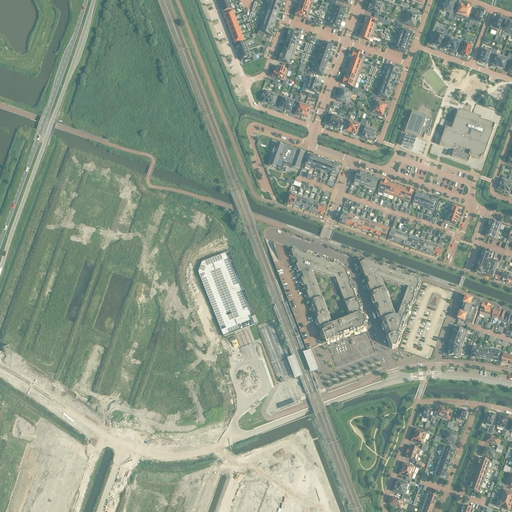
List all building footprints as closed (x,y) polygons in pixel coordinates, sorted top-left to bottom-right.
[(269,0),(270,0),(268,6),(279,10),(280,10),(282,5),(276,3),(277,0),(269,0)] [(301,0),(299,5),(309,8),(310,4),(311,3),(301,0)] [(370,3),(371,4),(370,5),(370,6),(382,10),(384,4),(389,6),(390,3),(384,1),(383,4),(372,0),(372,1),(371,0),(370,3)] [(445,7),(443,12),(450,14),(448,19),(451,20),(453,16),(454,12),(455,11),(452,10),(454,3),(453,2),(449,0),(448,1),(447,0),(446,3),(446,2),(444,7),(445,7)] [(332,11),(335,12),(344,15),(344,14),(345,14),(346,10),(335,6),(336,3),(334,2),(333,5),(334,6),(332,11)] [(229,4),(221,8),(223,13),(231,9),(229,4)] [(454,12),(453,16),(461,19),(466,7),(465,7),(464,6),(461,4),(460,5),(459,8),(458,11),(457,13),(454,12)] [(299,5),(298,10),(309,14),(311,9),(309,8),(299,5)] [(268,6),(266,11),(277,15),(279,10),(268,6)] [(379,15),(378,18),(381,19),(384,20),(385,17),(380,16),(382,10),(370,6),(368,9),(369,9),(368,11),(379,15)] [(466,7),(461,19),(467,21),(466,23),(469,24),(471,18),(468,17),(471,9),(469,8),(466,6),(465,7),(466,7)] [(406,12),(404,18),(417,22),(417,20),(418,20),(419,17),(418,17),(419,16),(407,13),(408,10),(403,8),(402,11),(406,12)] [(297,11),(295,15),(305,19),(307,20),(309,14),(298,10),(297,12),(297,11)] [(469,24),(468,26),(472,27),(473,24),(479,26),(481,20),(482,16),(484,12),(482,12),(483,11),(479,10),(477,10),(476,14),(475,17),(474,18),(471,17),(471,18),(469,24)] [(266,11),(264,16),(276,20),(277,15),(266,11)] [(232,12),(224,15),(226,20),(234,17),(232,12)] [(335,12),(333,17),(342,20),(344,15),(335,12)] [(264,16),(262,21),(274,25),(276,20),(264,16)] [(494,24),(491,31),(497,32),(496,36),(499,37),(502,27),(499,26),(500,25),(501,23),(502,19),(501,19),(501,18),(496,16),(495,20),(494,20),(492,24),(494,24)] [(333,17),(331,22),(340,25),(342,20),(333,17)] [(365,23),(376,27),(378,21),(380,22),(381,19),(378,18),(377,21),(367,17),(366,20),(365,23)] [(416,24),(417,22),(404,18),(402,23),(398,22),(397,25),(402,27),(403,24),(415,28),(415,27),(416,24)] [(502,27),(499,37),(502,38),(504,34),(509,35),(511,26),(511,22),(508,20),(508,21),(505,28),(502,27)] [(262,21),(260,26),(272,30),(274,25),(262,21)] [(331,22),(329,27),(338,31),(339,31),(340,27),(340,25),(331,22)] [(363,28),(375,32),(376,27),(365,23),(363,28)] [(398,34),(410,38),(410,37),(411,37),(412,33),(404,31),(401,30),(402,27),(397,25),(396,28),(400,29),(398,34)] [(260,26),(257,34),(263,36),(264,33),(271,36),(272,30),(260,26)] [(363,28),(361,33),(373,37),(375,32),(363,28)] [(434,37),(433,41),(434,41),(433,45),(437,47),(437,46),(439,46),(441,39),(444,40),(445,39),(447,33),(447,31),(439,28),(435,37),(434,37)] [(288,36),(297,39),(300,40),(301,34),(299,34),(290,30),(289,33),(288,36)] [(373,37),(361,33),(359,38),(369,41),(370,36),(373,37)] [(447,40),(444,49),(448,50),(449,50),(450,50),(454,38),(449,36),(450,34),(447,33),(445,39),(447,40)] [(410,38),(398,34),(396,40),(408,44),(410,38)] [(241,36),(233,39),(235,44),(243,41),(241,36)] [(288,36),(286,41),(296,44),(297,39),(288,36)] [(454,38),(450,50),(452,51),(451,52),(456,53),(459,44),(462,45),(464,39),(461,38),(460,40),(454,38)] [(463,51),(461,54),(463,55),(463,56),(467,58),(468,54),(470,54),(471,50),(470,50),(472,42),(464,39),(462,45),(464,46),(464,48),(463,48),(462,51),(463,51)] [(395,45),(406,49),(408,44),(396,40),(395,45)] [(286,41),(284,46),(296,50),(298,45),(296,44),(286,41)] [(246,42),(236,46),(238,51),(246,48),(248,47),(246,42)] [(320,47),(319,47),(322,48),(331,51),(332,48),(333,46),(324,42),(321,42),(320,47)] [(406,50),(406,49),(395,45),(393,50),(405,54),(406,50)] [(284,46),(283,51),(294,55),(296,50),(284,46)] [(322,48),(320,53),(329,56),(331,51),(322,48)] [(481,58),(480,62),(481,62),(481,63),(484,64),(485,64),(486,64),(489,55),(492,56),(494,50),(491,49),(491,51),(484,48),(482,55),(481,58)] [(495,57),(492,65),(495,66),(495,67),(501,69),(498,68),(497,68),(502,56),(496,54),(497,51),(494,50),(492,56),(495,57)] [(281,56),(290,59),(290,60),(292,60),(294,55),(283,51),(281,56)] [(248,53),(239,56),(241,61),(244,60),(244,62),(248,60),(247,59),(252,57),(250,52),(248,53)] [(320,53),(318,58),(327,61),(329,56),(320,53)] [(364,63),(366,57),(354,53),(352,59),(364,63)] [(502,56),(497,68),(498,68),(501,69),(501,68),(503,69),(506,61),(509,62),(511,56),(508,55),(507,58),(502,56)] [(281,56),(279,61),(288,65),(290,60),(290,59),(281,56)] [(318,58),(316,63),(326,66),(327,61),(318,58)] [(362,68),(364,63),(352,59),(350,64),(362,68)] [(315,68),(324,71),(326,66),(316,63),(315,68)] [(350,64),(349,69),(360,73),(362,68),(350,64)] [(387,65),(385,71),(397,75),(397,74),(398,73),(398,72),(399,69),(387,65)] [(275,72),(287,76),(288,71),(290,72),(291,69),(288,68),(287,71),(277,67),(277,68),(276,68),(275,70),(276,71),(275,72)] [(309,72),(308,75),(311,76),(312,73),(322,77),(323,74),(324,71),(315,68),(312,67),(310,72),(309,72)] [(347,74),(358,78),(360,73),(349,69),(347,74)] [(397,75),(385,71),(384,75),(395,79),(397,75)] [(275,72),(273,78),(283,81),(282,84),(285,85),(286,82),(285,82),(287,76),(275,72)] [(305,74),(304,77),(308,78),(307,84),(318,88),(318,87),(320,82),(310,79),(311,76),(308,75),(305,74)] [(358,78),(347,74),(345,79),(357,83),(358,78)] [(393,85),(395,79),(384,75),(382,80),(393,85)] [(352,91),(358,93),(355,92),(356,89),(355,88),(357,83),(345,79),(345,78),(343,84),(353,88),(352,91)] [(380,86),(392,90),(393,85),(382,80),(380,86)] [(303,88),(302,91),(305,92),(306,89),(317,93),(319,88),(318,87),(318,88),(307,84),(305,89),(303,88)] [(392,90),(380,86),(378,90),(390,94),(392,90)] [(339,95),(351,99),(353,94),(357,95),(358,93),(352,91),(351,93),(341,90),(339,94),(340,94),(339,95)] [(371,97),(374,98),(377,99),(378,96),(388,100),(389,97),(390,95),(390,94),(378,90),(376,96),(372,94),(371,97)] [(264,99),(263,102),(265,103),(268,104),(273,93),(267,91),(265,96),(264,99)] [(273,93),(268,104),(271,105),(274,106),(278,96),(280,97),(281,94),(279,93),(278,94),(273,93)] [(283,98),(279,108),(283,110),(283,109),(285,110),(289,98),(284,97),(284,95),(281,94),(280,97),(283,98)] [(351,99),(339,95),(339,97),(338,96),(337,100),(348,104),(347,107),(349,108),(351,105),(349,104),(351,99)] [(289,98),(285,110),(286,110),(286,111),(290,112),(294,101),(297,102),(299,97),(296,96),(294,100),(289,98)] [(300,104),(296,114),(299,115),(301,116),(305,104),(300,102),(302,98),(299,97),(297,102),(300,104)] [(373,107),(384,111),(385,110),(386,106),(376,102),(377,99),(374,98),(373,101),(374,102),(373,107)] [(305,104),(301,116),(302,116),(307,118),(308,114),(309,112),(311,106),(305,104)] [(383,112),(384,111),(373,107),(371,112),(366,111),(365,114),(371,116),(372,113),(383,116),(384,113),(383,112)] [(483,158),(495,125),(480,120),(481,118),(458,110),(451,130),(446,128),(439,146),(454,151),(452,156),(468,162),(470,157),(480,160),(481,157),(483,158)] [(412,111),(404,133),(423,140),(425,134),(429,136),(431,130),(429,129),(433,119),(412,111)] [(334,128),(339,116),(333,114),(329,126),(330,126),(333,127),(334,127),(334,128)] [(349,133),(351,133),(355,122),(350,120),(351,115),(348,114),(347,117),(346,120),(349,121),(345,132),(349,133)] [(344,119),(346,120),(347,117),(345,116),(344,118),(339,116),(334,128),(340,130),(344,119)] [(360,124),(355,122),(351,133),(352,134),(356,136),(360,125),(363,126),(365,120),(362,119),(360,124)] [(362,138),(367,140),(371,128),(366,126),(368,121),(365,120),(363,126),(365,127),(362,138)] [(377,129),(371,128),(367,140),(367,139),(369,140),(372,141),(373,141),(377,129)] [(405,134),(401,146),(413,150),(417,138),(405,134)] [(277,143),(274,149),(273,152),(272,154),(273,155),(268,166),(276,169),(276,168),(283,171),(285,165),(291,167),(291,168),(298,170),(304,153),(297,151),(284,147),(284,146),(277,143)] [(310,169),(314,157),(311,156),(309,155),(305,167),(310,169)] [(319,159),(314,157),(310,169),(315,171),(319,159)] [(320,172),(324,161),(319,159),(315,171),(316,170),(320,171),(320,172)] [(329,163),(324,161),(320,172),(325,174),(329,163)] [(329,163),(325,174),(326,172),(331,174),(330,176),(334,164),(329,163)] [(334,164),(330,176),(336,178),(338,172),(338,173),(339,170),(338,170),(340,166),(337,165),(334,164)] [(359,185),(363,175),(363,174),(358,172),(356,176),(355,179),(353,184),(359,186),(359,185)] [(363,175),(359,185),(364,187),(364,188),(368,177),(363,175)] [(368,177),(364,188),(369,190),(373,178),(368,177)] [(373,178),(369,190),(374,192),(378,180),(373,178)] [(504,192),(509,180),(503,178),(501,184),(500,184),(499,186),(500,187),(499,189),(501,190),(504,192)] [(384,194),(387,183),(388,183),(382,181),(378,193),(383,195),(384,194)] [(384,194),(389,195),(392,185),(387,183),(384,194)] [(397,187),(392,185),(389,195),(394,197),(397,187)] [(399,199),(402,189),(397,187),(394,197),(399,199)] [(402,189),(399,199),(404,201),(403,202),(407,190),(402,189)] [(407,190),(403,202),(409,204),(413,192),(407,190)] [(288,204),(294,206),(298,195),(292,193),(288,204)] [(416,194),(412,205),(418,207),(422,196),(416,194)] [(303,197),(298,195),(294,206),(299,208),(303,197)] [(418,206),(423,208),(422,209),(423,209),(427,197),(422,196),(418,207),(418,206)] [(305,210),(309,199),(303,197),(299,208),(305,210)] [(432,199),(427,197),(423,209),(427,211),(432,199)] [(315,201),(309,199),(305,210),(307,211),(310,212),(311,212),(315,201)] [(437,201),(434,200),(432,199),(427,211),(433,213),(437,201)] [(315,201),(311,212),(317,214),(321,203),(320,203),(320,205),(314,203),(315,201)] [(322,216),(323,217),(324,213),(325,211),(327,205),(321,203),(317,214),(318,215),(322,217),(322,216)] [(448,210),(460,215),(462,209),(450,205),(448,210)] [(460,215),(448,210),(446,216),(458,220),(460,215)] [(343,224),(345,225),(349,213),(348,215),(342,213),(341,217),(341,216),(340,219),(339,222),(340,223),(343,224)] [(351,227),(355,215),(349,213),(345,225),(351,227)] [(356,229),(360,217),(355,215),(351,227),(356,229)] [(458,220),(446,216),(445,221),(456,225),(458,220)] [(366,219),(360,217),(356,229),(362,231),(366,219)] [(366,219),(362,231),(368,233),(372,221),(366,219)] [(372,221),(368,233),(372,234),(374,235),(378,223),(372,221)] [(490,223),(489,226),(500,230),(502,225),(501,224),(501,223),(497,221),(496,223),(492,221),(491,223),(490,223)] [(379,237),(384,225),(378,223),(374,235),(377,236),(379,237)] [(379,237),(385,239),(390,228),(384,225),(379,237)] [(489,229),(488,231),(498,235),(500,230),(489,226),(488,229),(489,229)] [(387,240),(393,242),(397,230),(391,228),(387,240)] [(403,232),(397,230),(393,242),(399,244),(402,235),(403,232)] [(498,235),(488,231),(487,233),(485,236),(496,240),(497,240),(498,235)] [(415,236),(409,234),(408,237),(405,246),(410,248),(415,236)] [(399,244),(405,246),(408,237),(402,235),(399,244)] [(410,248),(416,250),(420,238),(415,236),(410,248)] [(420,238),(416,250),(422,252),(426,241),(420,238)] [(324,345),(289,249),(278,243),(276,242),(273,242),(268,240),(307,350),(316,347),(324,345)] [(428,254),(432,243),(426,241),(422,252),(428,254)] [(428,254),(434,257),(438,245),(432,243),(428,254)] [(444,247),(438,245),(434,257),(439,259),(444,247)] [(367,328),(344,268),(290,249),(326,343),(367,328)] [(485,250),(484,254),(479,267),(478,270),(477,272),(477,273),(480,274),(482,275),(488,277),(494,279),(498,268),(499,264),(491,261),(494,253),(488,251),(485,250)] [(257,323),(230,251),(202,262),(198,272),(223,337),(237,331),(244,328),(257,323)] [(420,280),(362,259),(358,261),(391,349),(396,349),(420,280)] [(494,279),(500,281),(504,270),(498,268),(494,279)] [(507,284),(511,272),(504,270),(500,281),(507,284)] [(481,302),(467,297),(464,304),(466,305),(465,308),(463,307),(461,313),(459,320),(473,325),(477,313),(478,311),(479,309),(481,302)] [(485,316),(489,305),(486,304),(485,305),(483,304),(479,314),(485,316)] [(489,305),(485,316),(490,318),(494,308),(492,307),(492,306),(489,305)] [(498,321),(502,310),(498,308),(498,309),(498,308),(498,309),(496,308),(492,319),(494,320),(495,318),(498,320),(498,321)] [(503,323),(507,312),(502,310),(498,321),(503,323)] [(508,325),(511,314),(511,313),(511,314),(507,312),(503,323),(508,325)] [(455,329),(454,333),(466,337),(468,332),(457,328),(456,330),(455,329)] [(453,336),(453,338),(464,342),(466,337),(454,333),(453,336)] [(451,341),(450,344),(462,347),(464,342),(453,338),(452,341),(451,341)] [(450,344),(450,347),(450,350),(462,352),(462,347),(450,344)] [(305,352),(313,372),(318,370),(310,350),(305,352)] [(288,361),(295,379),(300,377),(292,357),(287,359),(288,361)] [(430,422),(429,425),(432,426),(433,426),(436,418),(442,420),(446,409),(445,410),(439,407),(438,409),(437,410),(436,413),(437,413),(436,414),(437,414),(436,416),(433,415),(432,416),(430,421),(430,422)] [(424,413),(422,418),(427,420),(431,410),(427,408),(426,409),(424,408),(423,413),(424,413)] [(446,409),(442,420),(449,422),(447,428),(449,429),(452,423),(449,422),(452,412),(450,411),(446,409)] [(3,410),(0,418),(0,419),(5,421),(8,411),(8,412),(3,410)] [(459,410),(456,421),(463,423),(464,419),(464,420),(466,416),(465,415),(466,413),(465,412),(461,410),(460,411),(459,410)] [(8,411),(5,421),(10,423),(10,422),(14,413),(8,411)] [(487,419),(485,425),(489,427),(487,433),(491,435),(495,424),(492,423),(495,416),(491,414),(490,415),(488,414),(486,419),(487,419)] [(504,437),(506,431),(503,430),(507,420),(506,419),(506,418),(502,417),(501,417),(501,418),(500,417),(499,420),(499,419),(497,424),(498,424),(496,428),(503,430),(501,436),(504,437)] [(15,430),(15,431),(20,433),(23,423),(21,423),(21,422),(21,423),(18,422),(15,430)] [(23,423),(20,433),(25,434),(28,425),(26,424),(27,424),(26,424),(23,423)] [(28,425),(25,434),(30,436),(31,436),(32,431),(33,431),(34,427),(31,426),(30,426),(28,425)] [(414,436),(425,439),(427,434),(432,436),(433,433),(428,431),(427,434),(415,429),(414,433),(415,433),(414,436)] [(446,433),(444,440),(454,443),(455,442),(457,438),(456,437),(457,436),(446,433)] [(425,439),(414,436),(413,438),(412,437),(411,441),(421,445),(423,439),(425,440),(425,439)] [(496,449),(502,451),(503,448),(499,447),(501,441),(493,438),(494,437),(489,436),(488,438),(486,442),(497,446),(496,449)] [(44,451),(44,452),(49,453),(53,444),(51,444),(52,443),(48,442),(44,451)] [(53,444),(49,453),(55,455),(58,446),(53,444)] [(58,446),(55,455),(60,457),(60,456),(63,447),(59,446),(58,446)] [(441,451),(452,455),(453,452),(453,451),(454,449),(443,446),(441,451)] [(407,452),(418,456),(420,450),(410,447),(409,449),(408,449),(407,452)] [(483,453),(482,455),(487,456),(493,458),(495,454),(494,454),(494,451),(484,448),(482,452),(483,453)] [(439,456),(450,460),(451,458),(452,455),(441,451),(439,456)] [(418,456),(407,452),(406,455),(407,455),(406,458),(416,461),(418,456)] [(65,464),(65,465),(70,467),(73,457),(71,456),(71,457),(68,456),(65,464)] [(438,461),(448,465),(450,462),(449,462),(450,460),(439,456),(438,461)] [(73,457),(70,467),(75,468),(78,459),(73,458),(74,457),(73,457)] [(78,459),(75,468),(80,470),(81,470),(82,467),(83,464),(84,461),(78,459)] [(478,464),(488,468),(490,462),(480,459),(479,461),(478,464)] [(12,461),(11,466),(20,470),(22,465),(12,461)] [(436,466),(446,470),(447,468),(448,465),(438,461),(436,466)] [(403,463),(402,467),(403,467),(402,469),(412,473),(414,474),(416,468),(415,467),(403,463)] [(38,464),(36,470),(46,473),(48,468),(47,467),(38,464)] [(488,468),(478,464),(476,469),(487,473),(488,468)] [(11,466),(9,471),(18,475),(20,470),(11,466)] [(434,471),(445,475),(446,472),(446,470),(436,466),(434,471)] [(400,471),(399,475),(410,479),(412,473),(402,469),(401,472),(400,471)] [(487,473),(476,469),(475,474),(485,478),(487,473)] [(35,472),(35,474),(35,475),(44,478),(46,473),(36,470),(36,471),(36,472),(35,472)] [(9,471),(7,476),(16,479),(18,475),(9,471)] [(444,478),(445,475),(434,471),(432,477),(433,477),(433,478),(438,480),(438,479),(443,480),(443,478),(444,478)] [(485,478),(475,474),(473,479),(483,483),(485,478)] [(32,479),(32,480),(42,483),(44,478),(35,475),(34,475),(34,477),(34,478),(33,479),(33,480),(32,479)] [(6,481),(5,481),(6,481),(15,484),(16,479),(7,476),(6,481)] [(483,483),(473,479),(471,484),(481,488),(483,483)] [(32,480),(30,485),(40,488),(40,489),(40,488),(42,483),(32,480)] [(395,486),(407,490),(406,490),(408,484),(397,480),(395,486)] [(62,490),(62,491),(63,491),(66,492),(66,493),(69,494),(69,493),(73,495),(74,494),(76,490),(75,490),(76,488),(72,487),(68,486),(64,484),(62,490)] [(479,494),(481,488),(471,484),(470,487),(469,490),(474,491),(473,492),(479,494)] [(407,490),(395,486),(394,486),(393,490),(393,491),(393,492),(404,495),(404,493),(406,494),(407,490)] [(504,488),(498,486),(497,488),(502,490),(500,496),(511,500),(511,493),(503,491),(504,488)] [(3,487),(2,492),(11,495),(11,494),(12,494),(13,490),(4,487),(3,487)] [(27,496),(36,500),(38,495),(38,494),(29,491),(29,492),(28,492),(27,494),(28,494),(27,496)] [(2,492),(0,496),(0,497),(9,500),(11,495),(2,492)] [(424,498),(435,502),(436,499),(437,497),(432,495),(432,494),(428,493),(427,494),(426,493),(424,498)] [(27,496),(25,501),(34,505),(35,505),(36,500),(27,496)] [(500,502),(510,505),(511,500),(500,496),(502,497),(500,502)] [(0,503),(8,506),(9,502),(8,502),(9,500),(0,497),(0,503)] [(60,497),(58,503),(68,506),(69,504),(70,500),(61,497),(60,497)] [(391,497),(390,502),(391,502),(390,504),(394,506),(395,505),(400,507),(402,501),(391,497)] [(435,502),(424,498),(422,504),(433,507),(434,506),(435,502)] [(510,505),(500,502),(498,507),(508,511),(509,510),(510,506),(510,505)] [(56,508),(57,508),(60,510),(61,510),(66,511),(68,506),(58,503),(56,508)]
